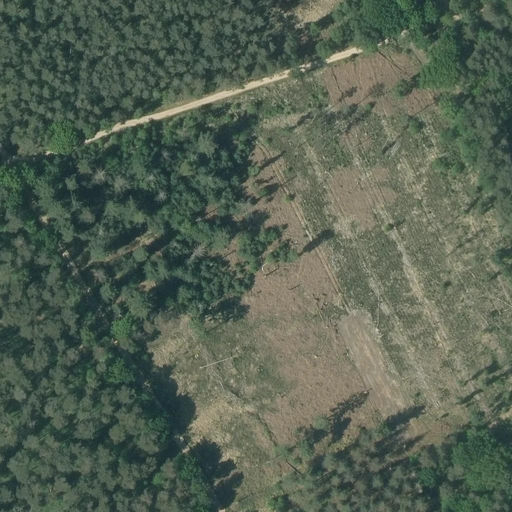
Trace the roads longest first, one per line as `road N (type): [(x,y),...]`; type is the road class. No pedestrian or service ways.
road 1 (track): [(8,166),(409,34)]
road 2 (track): [(8,166),(215,511)]
